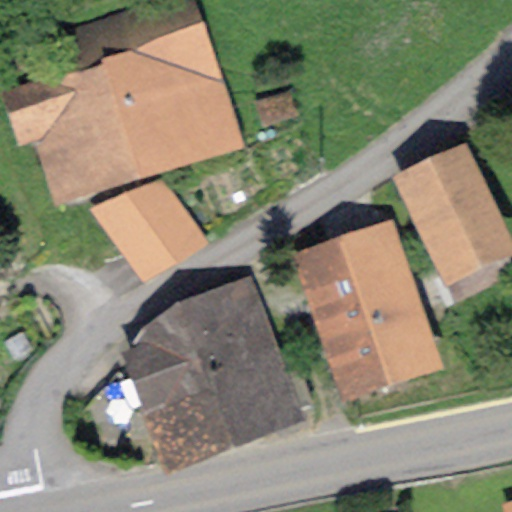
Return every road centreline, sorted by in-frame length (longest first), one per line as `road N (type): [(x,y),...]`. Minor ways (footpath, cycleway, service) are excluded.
road 1 (residential): [(47,511),(36,436),(39,410),(57,379),(89,348),(392,163),(511,61)]
road 2 (primary): [(511,429),(99,511)]
